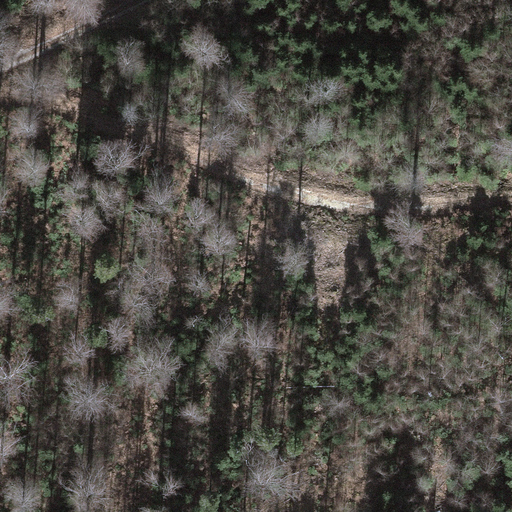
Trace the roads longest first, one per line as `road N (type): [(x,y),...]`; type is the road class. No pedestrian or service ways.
road 1 (track): [(0,90),(90,112),(316,195),(411,204),(511,197)]
road 2 (track): [(138,0),(0,66)]
